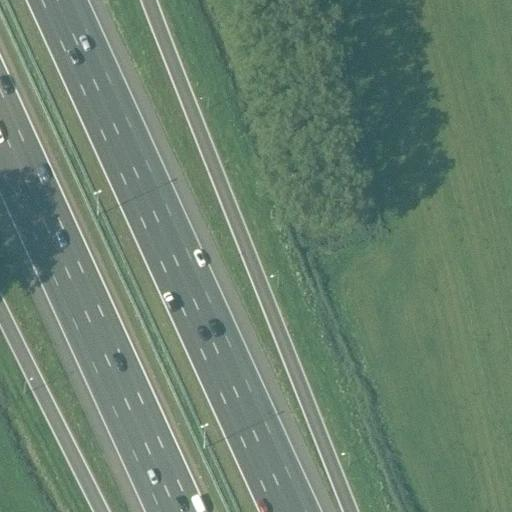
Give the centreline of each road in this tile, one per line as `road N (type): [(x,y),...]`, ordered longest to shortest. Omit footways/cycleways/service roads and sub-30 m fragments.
road 1 (motorway): [(292,511),(60,0)]
road 2 (motorway): [(351,511),(149,0)]
road 3 (motorway): [(0,135),(172,511)]
road 4 (motorway): [(0,306),(102,511)]
